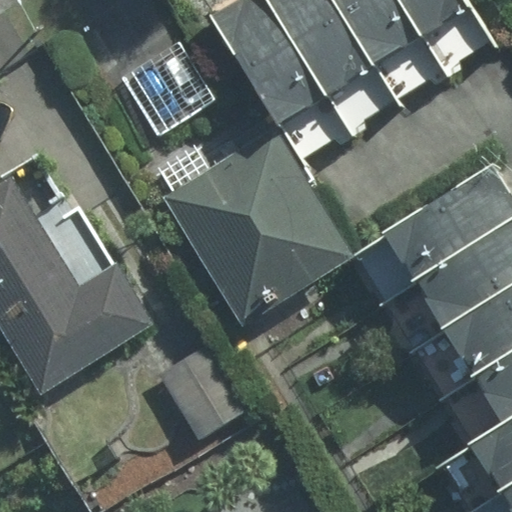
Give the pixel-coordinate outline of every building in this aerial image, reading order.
[(242,0),(231,7),(297,114),(482,0),(242,0)] [(285,122),(173,193),(255,320),(367,249),(285,122)] [(511,155),(405,221),(511,393),(511,155)] [(0,304),(52,388),(116,349),(117,351),(168,320),(128,257),(87,282),(19,173),(0,184),(0,304)] [(222,345),(170,374),(204,437),(256,408),(222,345)] [(511,433),(501,440),(511,458),(511,433)]
